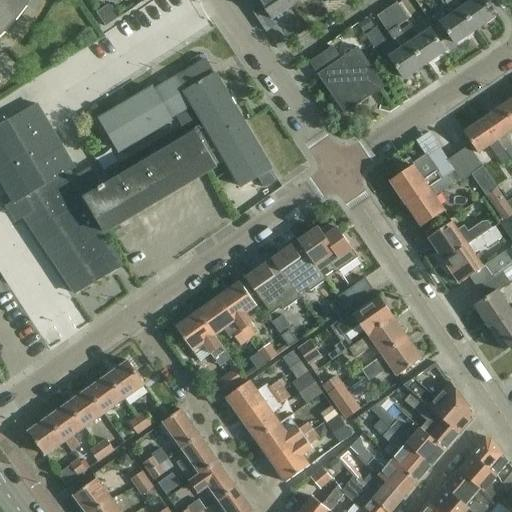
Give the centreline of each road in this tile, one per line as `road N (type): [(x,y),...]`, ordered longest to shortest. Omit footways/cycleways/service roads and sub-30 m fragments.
road 1 (tertiary): [(496,409),(333,173)]
road 2 (residential): [(134,316),(333,173)]
road 3 (residential): [(272,511),(134,316)]
road 4 (residential): [(333,173),(511,53)]
road 5 (unknown): [(158,0),(0,102)]
road 6 (residential): [(0,409),(134,316)]
road 7 (residential): [(410,511),(496,409)]
road 8 (unknown): [(0,251),(67,363)]
road 9 (residential): [(271,72),(374,0)]
